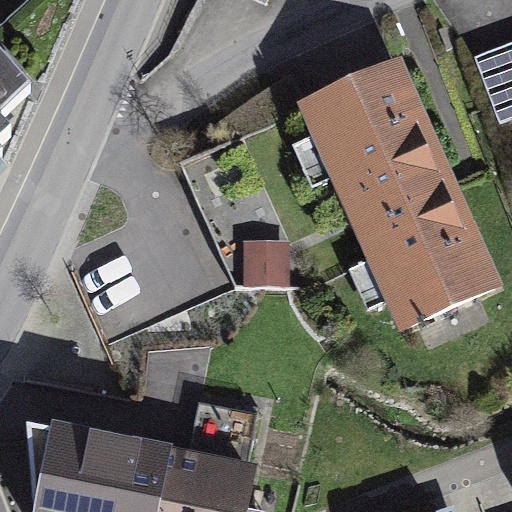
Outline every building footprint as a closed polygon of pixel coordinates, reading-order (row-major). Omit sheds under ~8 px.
[(0,40),(0,139),(2,137),(0,134),(0,131),(15,118),(0,102),(31,74),(0,40)] [(511,118),(511,42),(476,55),(500,123),(511,118)] [(404,52),(299,98),(315,133),(293,143),(312,187),(335,177),(371,259),(351,268),(368,308),(389,299),(402,329),(506,283),(404,52)] [(292,242),(245,241),(244,284),(290,285),(292,242)] [(148,348),(147,396),(208,398),(209,349),(148,348)] [(192,428),(195,404),(146,397),(142,421),(192,428)] [(190,439),(51,411),(30,511),(248,511),(259,460),(251,458),(260,412),(198,400),(190,439)]
